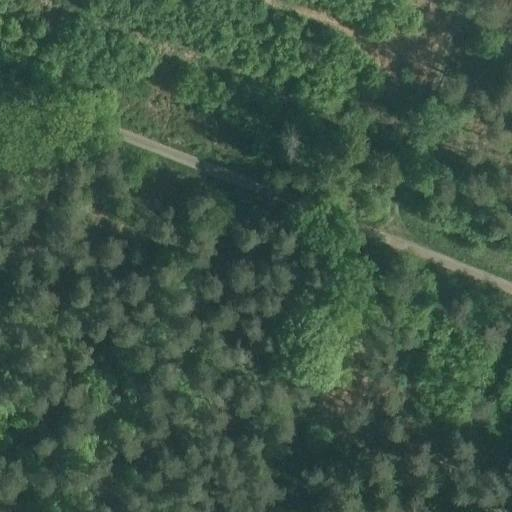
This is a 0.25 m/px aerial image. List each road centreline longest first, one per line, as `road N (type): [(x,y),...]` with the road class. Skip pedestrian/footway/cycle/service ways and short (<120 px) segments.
road 1 (track): [(380,227),(0,79)]
road 2 (track): [(380,227),(467,0)]
road 3 (track): [(511,280),(380,227)]
